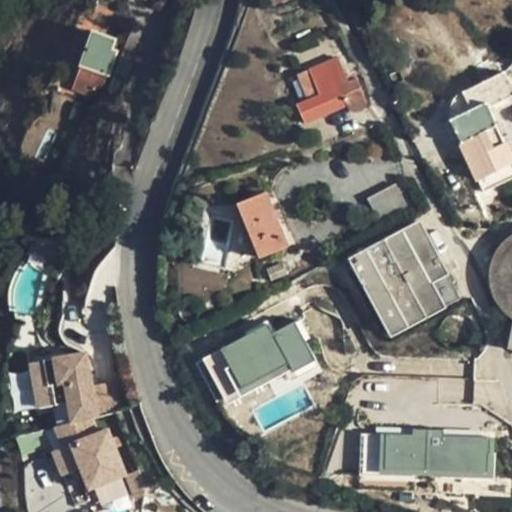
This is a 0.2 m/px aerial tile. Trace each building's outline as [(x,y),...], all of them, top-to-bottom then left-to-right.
[(69,92),(88,31),(68,25),(48,85),(69,92)] [(111,49),(114,39),(92,31),(72,88),(100,98),(116,51),(111,49)] [(127,35),(114,73),(128,78),(141,40),(127,35)] [(339,58),(310,70),(320,94),(308,100),(297,104),(305,124),(348,105),(350,109),(354,111),(357,112),(363,110),(365,108),(366,99),(357,78),(348,81),(339,58)] [(310,70),(298,75),(308,100),(320,94),(310,70)] [(511,85),(505,72),(464,93),(462,94),(458,98),(454,103),(461,116),(451,120),(446,123),(457,145),(461,143),(478,180),(492,174),(498,186),(503,184),(511,180),(511,155),(490,107),(494,105),(511,98),(511,97),(511,85)] [(511,99),(511,98),(494,105),(497,111),(511,104),(511,99)] [(451,114),(451,120),(461,116),(454,103),(454,104),(452,110),(451,114)] [(492,174),(478,180),(484,193),(498,186),(492,174)] [(511,180),(503,184),(511,199),(511,198),(511,180)] [(409,207),(396,183),(367,198),(380,223),(409,207)] [(267,193),(239,204),(240,207),(261,255),(261,257),(288,246),(267,193)] [(240,207),(233,210),(253,258),(261,255),(240,207)] [(420,223),(351,259),(393,335),(461,298),(420,223)] [(504,312),(511,318),(511,343),(511,348),(511,347),(511,234),(508,237),(501,244),(495,253),(491,263),(489,274),(490,284),(492,294),(497,304),(504,312)] [(282,263),(267,269),(272,280),(287,275),(282,263)] [(314,360),(296,320),(273,331),(270,325),(203,355),(224,401),(314,360)] [(99,416),(93,386),(87,353),(55,358),(59,383),(66,382),(73,422),(93,417),(99,416)] [(445,357),(432,353),(429,359),(442,364),(445,357)] [(115,381),(93,386),(99,416),(119,411),(115,381)] [(380,390),(353,381),(346,400),(374,409),(380,390)] [(424,421),(430,406),(408,398),(402,413),(424,421)] [(63,474),(81,467),(90,489),(126,474),(109,429),(100,433),(93,417),(73,422),(56,426),(64,447),(54,451),(63,474)] [(47,428),(18,436),(21,449),(51,442),(47,428)] [(401,474),(486,473),(485,433),(360,434),(360,473),(401,473),(401,474)] [(138,469),(126,474),(137,498),(144,494),(145,486),(138,469)]
